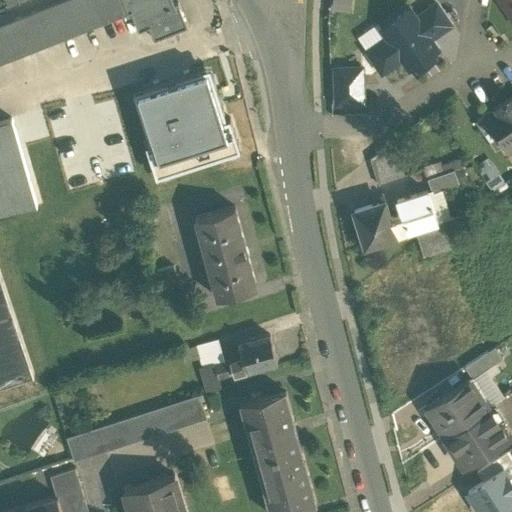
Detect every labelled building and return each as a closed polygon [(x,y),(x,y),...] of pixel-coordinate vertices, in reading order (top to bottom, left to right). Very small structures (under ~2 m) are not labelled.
[(177,0),(63,0),(0,25),(0,62),(128,12),(128,13),(131,11),(139,31),(149,27),(154,40),(188,27),(177,0)] [(5,0),(9,8),(28,0),(5,0)] [(351,9),(351,0),(331,0),(330,8),(351,9)] [(511,0),(499,0),(511,18),(511,0)] [(436,3),(416,17),(430,38),(451,24),(436,3)] [(388,36),(367,50),(382,72),(402,58),(409,67),(415,63),(418,68),(435,57),(431,52),(437,48),(430,38),(416,17),(410,8),(382,28),(388,36)] [(362,67),(335,68),(335,103),(364,102),(362,67)] [(227,118),(212,75),(210,76),(208,71),(201,73),(200,70),(167,81),(143,89),(144,92),(138,94),(140,98),(136,100),(150,143),(146,144),(155,171),(166,167),(168,173),(229,153),(227,148),(238,144),(229,117),(227,118)] [(511,111),(505,100),(485,114),(505,144),(510,150),(511,148),(511,111)] [(505,144),(485,114),(475,121),(495,150),(505,144)] [(11,120),(0,122),(0,215),(35,206),(34,203),(11,120)] [(393,141),(370,158),(378,183),(404,175),(393,141)] [(427,190),(397,200),(401,214),(390,217),(395,236),(415,230),(438,222),(438,221),(427,190)] [(384,200),(354,210),(365,245),(395,236),(390,217),(384,200)] [(235,206),(195,216),(217,297),(256,287),(235,206)] [(438,222),(415,230),(423,255),(469,240),(466,228),(481,223),(476,208),(438,221),(438,222)] [(174,265),(153,270),(155,282),(177,276),(174,265)] [(0,275),(0,383),(33,373),(0,275)] [(177,276),(158,281),(160,291),(180,286),(177,276)] [(231,334),(220,336),(223,354),(234,352),(231,334)] [(270,335),(240,343),(242,353),(233,356),(234,360),(230,361),(234,373),(277,361),(270,335)] [(212,348),(198,352),(202,368),(215,365),(216,364),(212,348)] [(488,349),(464,365),(472,377),(496,361),(488,349)] [(216,364),(215,365),(218,377),(234,373),(230,361),(216,364)] [(468,377),(426,405),(445,434),(487,407),(468,377)] [(286,390),(240,403),(270,511),(284,511),(317,503),(286,390)] [(74,433),(66,436),(73,459),(207,417),(199,394),(74,433)] [(445,434),(444,435),(463,464),(510,434),(491,405),(487,407),(445,434)] [(69,413),(61,415),(66,435),(74,433),(69,413)] [(476,471),(483,481),(503,468),(511,461),(511,458),(507,451),(476,471)] [(88,511),(75,467),(50,475),(56,496),(58,495),(63,511),(88,511)] [(483,481),(468,491),(481,511),(493,511),(505,504),(511,500),(511,482),(503,468),(483,481)] [(185,511),(174,476),(124,491),(130,511),(185,511)] [(56,496),(6,511),(63,511),(58,495),(56,496)]
